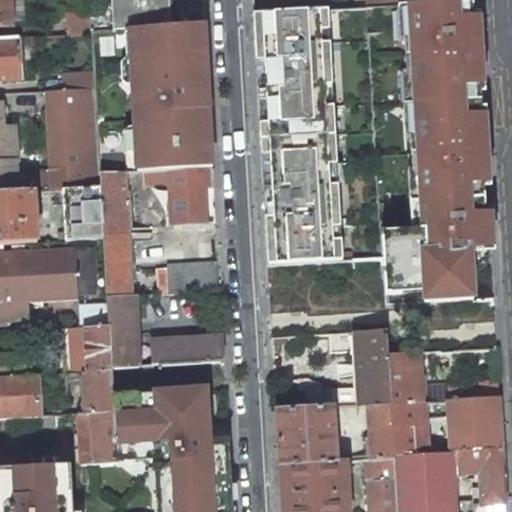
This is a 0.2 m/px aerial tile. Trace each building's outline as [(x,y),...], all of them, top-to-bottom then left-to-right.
[(11,23),(9,0),(0,0),(0,27),(11,27),(11,23)] [(23,0),(9,0),(11,23),(25,23),(23,0)] [(111,0),(113,31),(129,30),(170,27),(168,0),(111,0)] [(421,188),(422,204),(455,202),(487,200),(475,3),(412,7),(410,7),(411,22),(403,23),(407,92),(415,92),(417,119),(409,120),(413,189),(421,188)] [(411,22),(410,7),(396,7),(397,23),(403,23),(411,22)] [(332,86),(328,10),(253,14),(256,61),(259,61),(261,97),(258,97),(263,183),(266,183),(268,219),(265,219),(267,266),(297,265),(342,262),(341,242),(332,242),(331,229),(340,229),(338,187),(329,187),(327,166),(337,165),(333,107),(324,108),(323,87),(332,86)] [(92,34),(92,32),(91,14),(67,15),(69,36),(92,34)] [(407,92),(403,23),(397,23),(401,93),(407,92)] [(142,172),(212,167),(204,24),(170,27),(129,30),(137,172),(142,172)] [(0,81),(20,80),(18,39),(0,39),(0,81)] [(63,91),(95,90),(94,73),(62,75),(63,91)] [(324,108),(333,107),(332,86),(323,87),(324,108)] [(22,171),(23,193),(34,193),(53,192),(53,193),(62,192),(62,189),(100,188),(99,174),(97,126),(95,90),(63,91),(48,92),(52,170),(22,171)] [(407,92),(401,93),(403,120),(409,120),(417,119),(415,92),(407,92)] [(0,104),(0,194),(18,194),(16,162),(5,162),(3,135),(1,105),(0,104)] [(409,120),(403,120),(407,189),(413,189),(409,120)] [(3,135),(5,162),(16,162),(14,134),(3,135)] [(329,187),(338,187),(337,165),(327,166),(329,187)] [(212,167),(142,172),(143,184),(161,183),(170,185),(172,224),(205,222),(203,189),(213,189),(212,167)] [(126,201),(124,173),(99,174),(100,188),(103,239),(107,299),(132,297),(130,275),(135,274),(135,265),(130,265),(126,213),(132,212),(131,201),(126,201)] [(62,192),(65,241),(103,239),(100,188),(62,189),(62,192)] [(413,189),(407,189),(408,205),(422,204),(421,188),(413,189)] [(36,242),(34,193),(23,193),(18,194),(0,194),(0,244),(2,244),(36,242)] [(475,250),(490,249),(487,200),(455,202),(422,204),(408,205),(378,207),(382,259),(385,307),(386,307),(435,304),(450,303),(450,301),(478,300),(475,250)] [(332,242),(341,242),(340,229),(331,229),(332,242)] [(77,296),(95,295),(93,249),(25,252),(25,246),(12,247),(13,253),(3,254),(2,244),(0,244),(0,323),(29,322),(28,303),(78,301),(77,296)] [(219,293),(218,276),(211,277),(210,264),(167,266),(167,271),(169,295),(219,293)] [(297,265),(267,266),(268,282),(298,280),(297,265)] [(160,296),(169,295),(167,271),(159,272),(160,296)] [(139,367),(136,297),(132,297),(107,299),(107,305),(108,328),(109,328),(111,369),(139,367)] [(81,306),(83,329),(108,328),(107,305),(81,306)] [(300,322),(271,324),(271,325),(272,339),(301,338),(300,323),(300,322)] [(63,330),(65,376),(83,375),(111,374),(111,369),(109,328),(108,328),(83,329),(63,330)] [(332,352),(358,351),(360,388),(334,390),(336,406),(362,405),(362,407),(367,407),(389,406),(386,356),(388,356),(387,333),(357,334),(331,336),(332,352)] [(159,366),(223,362),(221,338),(152,342),(154,366),(159,366)] [(420,387),(419,355),(419,353),(388,356),(386,356),(389,406),(422,403),(420,387)] [(35,355),(0,356),(0,379),(34,378),(36,378),(35,355)] [(159,366),(161,395),(205,393),(225,391),(223,362),(159,366)] [(111,374),(113,399),(141,397),(139,367),(111,369),(111,374)] [(85,414),(85,415),(113,413),(113,399),(111,374),(83,375),(85,414)] [(36,418),(34,378),(0,379),(0,420),(31,419),(36,419),(36,418)] [(498,382),(420,387),(422,403),(432,403),(448,402),(499,398),(498,382)] [(156,495),(156,511),(232,511),(228,441),(208,442),(205,393),(161,395),(141,397),(113,399),(113,413),(116,463),(134,462),(134,458),(149,457),(153,461),(154,474),(159,479),(160,495),(156,495)] [(501,451),(499,398),(448,402),(451,454),(501,451)] [(425,455),(423,430),(422,403),(389,406),(392,458),(425,455)] [(434,429),(432,403),(422,403),(423,430),(434,429)] [(367,407),(370,461),(370,462),(392,460),(392,458),(389,406),(367,407)] [(337,462),(333,407),(276,410),(279,466),(337,463),(337,462)] [(77,414),(79,449),(93,448),(93,465),(116,464),(116,463),(113,413),(85,415),(85,414),(77,414)] [(55,431),(54,416),(36,418),(36,419),(31,419),(31,433),(55,431)] [(93,448),(79,449),(81,467),(93,467),(93,465),(93,448)] [(395,511),(454,511),(453,475),(478,474),(479,484),(472,484),(473,511),(505,511),(501,451),(451,454),(425,455),(392,458),(392,460),(395,511)] [(368,483),(368,511),(395,511),(392,460),(370,462),(370,461),(364,461),(365,483),(368,483)] [(337,462),(337,463),(279,466),(281,511),(349,511),(347,462),(346,461),(337,462)] [(72,511),(70,468),(0,470),(0,490),(2,491),(3,511),(72,511)]
